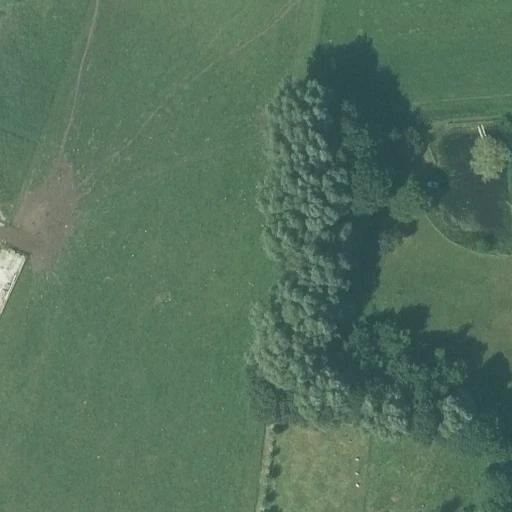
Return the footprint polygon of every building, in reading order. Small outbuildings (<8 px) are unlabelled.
[(0,110),(37,127),(71,52),(0,20),(0,110)] [(382,160),(341,153),(337,176),(378,184),(382,160)] [(326,246),(362,251),(365,227),(330,222),(326,246)] [(317,319),(351,323),(354,299),(320,295),(317,319)] [(307,388),(350,393),(353,369),(310,364),(307,388)]
